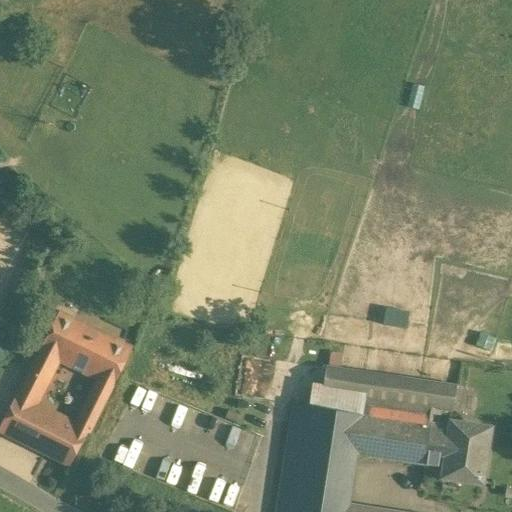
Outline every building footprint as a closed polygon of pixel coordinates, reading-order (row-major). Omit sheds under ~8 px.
[(102,334),(58,312),(38,352),(57,362),(69,368),(84,338),(97,344),(102,334)] [(97,344),(84,338),(69,368),(86,377),(64,421),(86,432),(91,434),(132,349),(102,334),(97,344)] [(57,362),(38,352),(27,375),(46,385),(57,362)] [(234,388),(264,397),(274,362),(244,353),(234,388)] [(456,386),(325,367),(322,383),(320,392),(362,399),(360,415),(361,416),(355,454),(408,463),(411,449),(424,451),(431,409),(439,410),(451,413),(456,386)] [(27,375),(15,397),(35,407),(46,385),(27,375)] [(320,392),(322,383),(311,381),(307,407),(360,415),(362,399),(320,392)] [(35,407),(15,397),(0,427),(0,433),(46,456),(64,421),(35,407)] [(307,407),(294,405),(276,511),(345,511),(346,508),(346,504),(355,454),(361,416),(360,415),(307,407)] [(450,429),(435,428),(439,410),(431,409),(424,451),(411,449),(408,463),(444,470),(450,429)] [(86,432),(64,421),(46,456),(68,467),(86,432)] [(488,430),(450,424),(450,429),(444,470),(442,479),(480,484),(488,430)]
